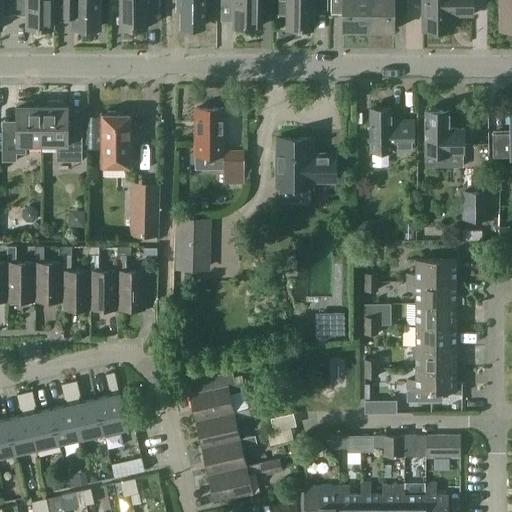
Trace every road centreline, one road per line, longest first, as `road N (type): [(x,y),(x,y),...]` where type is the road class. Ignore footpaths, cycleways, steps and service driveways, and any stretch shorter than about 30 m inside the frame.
road 1 (unclassified): [(168,66),(511,67)]
road 2 (residential): [(189,511),(165,386),(123,348),(0,378)]
road 3 (residential): [(302,427),(492,429)]
road 4 (unclassified): [(168,66),(0,66)]
road 5 (residential): [(491,290),(492,429)]
